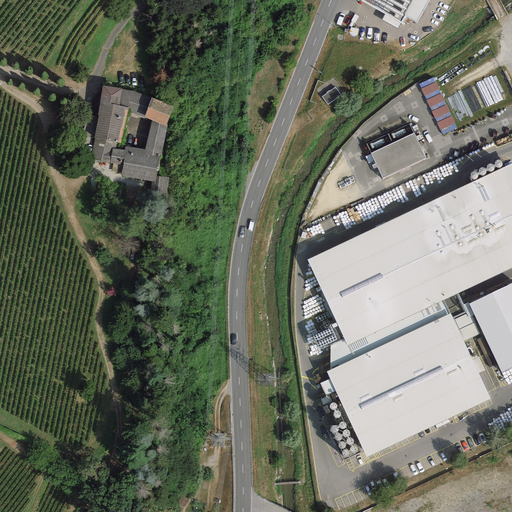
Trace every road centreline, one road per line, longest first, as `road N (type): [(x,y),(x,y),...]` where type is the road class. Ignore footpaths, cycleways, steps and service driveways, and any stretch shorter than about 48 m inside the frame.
road 1 (secondary): [(330,0),(246,220),(237,280),(236,511)]
road 2 (unknown): [(511,387),(490,411),(342,482),(324,473),(317,426)]
road 3 (track): [(57,180),(39,109),(0,79)]
